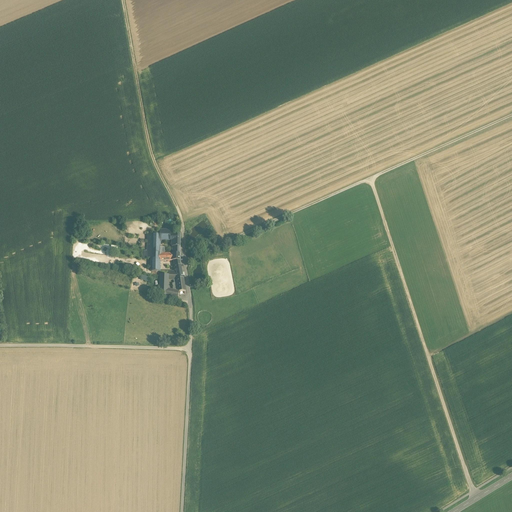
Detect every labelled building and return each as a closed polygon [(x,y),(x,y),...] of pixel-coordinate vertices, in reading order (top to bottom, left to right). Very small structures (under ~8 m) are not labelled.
[(160,235),(152,234),(152,251),(160,252),(160,247),(160,241),(160,235)] [(180,235),(170,235),(170,240),(172,240),(172,243),(174,243),(174,251),(180,251),(180,235)] [(160,252),(152,251),(152,252),(151,258),(151,271),(159,272),(160,261),(160,254),(160,252)] [(180,261),(174,261),(177,276),(182,276),(180,261)] [(168,275),(161,275),(160,290),(168,290),(168,288),(169,289),(169,288),(168,288),(168,279),(168,275)] [(183,279),(177,278),(177,279),(178,289),(177,289),(177,292),(173,291),(172,297),(177,299),(179,291),(185,291),(183,279)]
